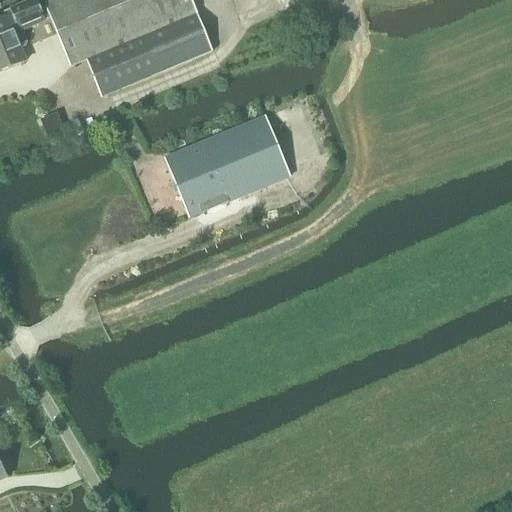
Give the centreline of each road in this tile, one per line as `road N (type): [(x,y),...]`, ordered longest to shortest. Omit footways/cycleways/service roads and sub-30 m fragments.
road 1 (track): [(56,62),(80,114),(215,60),(235,25),(304,0)]
road 2 (unclassified): [(104,511),(0,334)]
